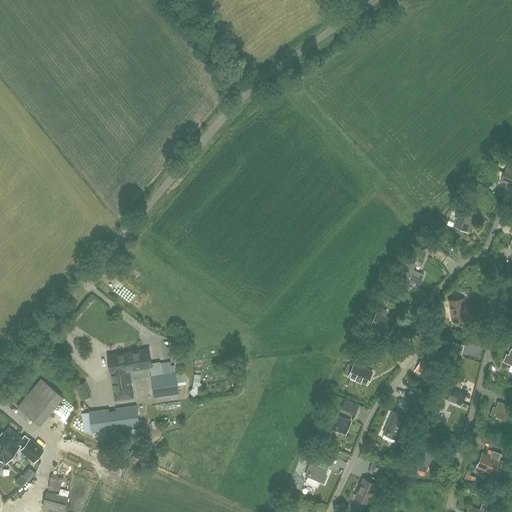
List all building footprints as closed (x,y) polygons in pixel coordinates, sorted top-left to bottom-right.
[(511,165),(508,163),(500,181),(511,186),(511,165)] [(466,231),(473,216),(467,213),(468,210),(461,207),(455,223),(461,226),(460,228),(466,231)] [(436,254),(439,249),(431,245),(429,250),(436,254)] [(420,281),(423,274),(419,273),(412,270),(414,264),(407,261),(399,279),(417,287),(420,281)] [(121,290),(119,294),(124,296),(129,285),(109,275),(105,283),(121,290)] [(130,288),(122,297),(130,304),(138,295),(130,288)] [(459,320),(466,319),(463,302),(457,303),(456,300),(449,301),(452,318),(458,317),(459,320)] [(394,321),(392,320),(384,316),(386,311),(378,308),(373,320),(375,321),(373,327),(389,334),(394,321)] [(171,340),(174,356),(175,366),(184,365),(181,339),(171,340)] [(456,342),(453,351),(463,354),(466,345),(456,342)] [(151,367),(151,364),(148,350),(108,356),(109,364),(107,365),(108,371),(110,372),(110,373),(111,373),(115,400),(132,397),(128,371),(151,367)] [(423,367),(429,358),(422,354),(417,363),(423,367)] [(367,385),(369,378),(367,377),(369,371),(363,368),(365,363),(356,359),(351,371),(354,372),(351,378),(367,385)] [(161,362),(151,364),(151,367),(152,376),(150,376),(154,399),(179,395),(175,372),(163,374),(161,362)] [(462,383),(450,378),(445,390),(447,391),(445,397),(460,404),(463,397),(461,396),(463,390),(460,389),(462,383)] [(40,426),(63,398),(42,381),(19,409),(40,426)] [(190,390),(195,396),(205,388),(200,382),(190,390)] [(345,399),(342,408),(356,414),(359,405),(345,399)] [(511,415),(511,414),(511,407),(499,402),(496,408),(494,407),(491,414),(507,420),(509,414),(511,415)] [(118,426),(119,429),(121,445),(145,442),(142,426),(139,426),(137,405),(116,408),(116,411),(109,412),(109,409),(89,412),(92,432),(111,430),(111,427),(118,426)] [(345,426),(348,420),(333,413),(330,420),(332,421),(330,427),(345,434),(348,427),(345,426)] [(397,439),(403,423),(397,421),(398,418),(392,416),(385,431),(391,434),(390,436),(397,439)] [(0,465),(5,460),(6,462),(8,460),(18,447),(21,450),(34,461),(43,450),(25,435),(22,439),(21,439),(9,429),(4,435),(2,434),(1,436),(0,435),(0,465)] [(425,471),(431,455),(429,454),(430,452),(418,447),(413,460),(415,461),(413,467),(425,471)] [(318,448),(314,455),(320,457),(323,450),(318,448)] [(499,468),(501,461),(499,460),(502,454),(494,450),(491,457),(486,455),(483,461),(481,460),(478,466),(496,474),(499,468)] [(324,483),(327,476),(324,475),(326,469),(319,466),(321,460),(314,457),(308,469),(311,470),(308,476),(324,483)] [(505,470),(509,463),(504,461),(500,468),(505,470)] [(27,479),(27,478),(23,474),(21,473),(15,481),(21,486),(27,479)] [(475,477),(469,474),(467,480),(473,482),(475,477)] [(51,486),(62,488),(63,480),(52,479),(51,486)] [(369,503),(375,487),(369,485),(370,482),(364,479),(357,495),(363,497),(362,500),(369,503)] [(62,511),(64,511),(68,497),(46,491),(42,507),(62,511)]
